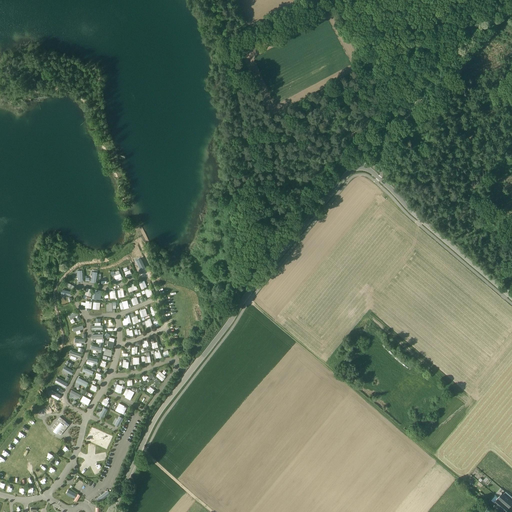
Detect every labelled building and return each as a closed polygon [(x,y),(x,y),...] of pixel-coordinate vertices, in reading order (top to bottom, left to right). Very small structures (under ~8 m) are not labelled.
[(129,294),(132,293),(132,290),(137,289),(136,283),(130,284),(131,286),(128,287),(129,294)] [(91,296),(93,289),(87,287),(85,294),(91,296)] [(144,290),(147,297),(154,295),(151,288),(144,290)] [(107,310),(116,309),(116,301),(109,302),(109,304),(106,304),(107,310)] [(104,345),(113,347),(115,342),(106,339),(104,345)] [(162,356),(160,350),(154,352),(157,359),(162,356)] [(163,380),(166,375),(159,371),(156,376),(163,380)] [(76,381),(86,386),(88,382),(78,377),(76,381)] [(54,383),(64,388),(66,383),(57,379),(54,383)] [(118,383),(115,391),(121,392),(124,385),(118,383)] [(80,400),(88,404),(91,399),(83,395),(80,400)] [(124,414),(127,406),(119,402),(115,410),(124,414)] [(69,424),(59,417),(51,428),(60,436),(69,424)] [(110,494),(108,491),(97,499),(100,502),(110,494)] [(502,492),(498,497),(508,506),(509,505),(511,500),(510,499),(503,494),(502,492)] [(507,508),(508,506),(498,497),(493,502),(495,504),(502,509),(504,511),(506,507),(507,508)]
